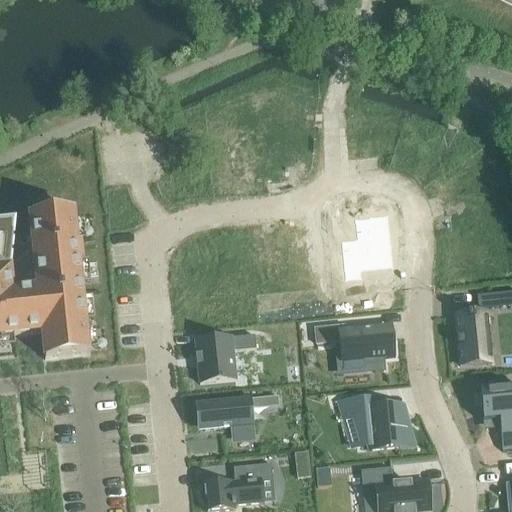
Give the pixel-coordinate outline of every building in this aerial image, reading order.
[(478,190),(451,196),(462,246),(497,238),(487,196),(498,194),(493,174),(475,178),(478,190)] [(0,343),(42,339),(44,365),(88,360),(87,357),(82,307),(78,266),(80,266),(78,248),(75,248),(72,216),(30,221),(37,293),(12,296),(10,275),(13,237),(0,236),(0,343)] [(389,230),(365,231),(371,274),(395,272),(389,230)] [(190,256),(187,264),(190,289),(209,287),(210,299),(243,296),(238,249),(196,253),(190,256)] [(499,297),(476,299),(477,313),(500,310),(499,297)] [(481,317),(455,319),(457,341),(458,348),(460,370),(491,367),(485,317),(481,317)] [(344,329),(314,332),(315,347),(338,345),(340,366),(370,362),(372,374),(384,373),(383,361),(394,360),(393,352),(392,352),(391,344),(386,344),(384,330),(344,334),(344,329)] [(254,339),(195,345),(199,387),(234,384),(231,355),(255,353),(254,339)] [(511,389),(480,393),(483,425),(500,423),(501,432),(503,454),(511,453),(511,389)] [(277,400),(195,408),(197,425),(203,425),(204,434),(233,431),(234,439),(240,438),(252,428),(250,413),(278,410),(277,400)] [(379,403),(338,406),(341,419),(353,422),(360,450),(367,449),(368,454),(414,450),(408,428),(406,427),(402,414),(404,413),(403,410),(384,412),(379,403)] [(234,485),(204,488),(206,511),(234,511),(234,509),(262,507),(260,483),(272,482),(270,467),(232,471),(234,485)] [(390,472),(360,475),(362,492),(375,491),(377,511),(430,511),(428,484),(392,488),(390,472)]
